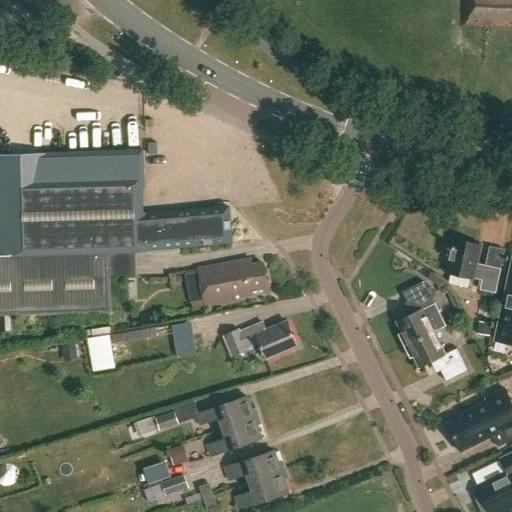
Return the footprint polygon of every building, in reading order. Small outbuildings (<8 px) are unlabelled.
[(511,28),(511,0),(464,0),(464,27),(511,28)] [(134,250),(145,250),(146,250),(231,245),(228,207),(144,211),(142,150),(41,153),(45,313),(108,311),(107,277),(107,251),(134,250)] [(0,313),(45,313),(41,153),(0,154),(0,313)] [(489,247),(485,266),(476,264),(480,246),(453,240),(446,274),(481,282),(480,290),(496,294),(505,250),(489,247)] [(134,250),(107,251),(107,277),(134,277),(134,250)] [(192,309),(204,306),(266,295),(261,265),(249,267),(248,261),(185,273),(192,309)] [(511,265),(496,341),(511,343),(511,265)] [(431,274),(428,280),(440,287),(444,281),(431,274)] [(396,323),(407,346),(434,333),(423,310),(435,304),(424,282),(402,293),(407,303),(405,305),(410,316),(396,323)] [(446,285),(441,287),(444,294),(450,292),(446,285)] [(247,349),(258,344),(265,360),(297,346),(287,321),(266,330),(264,323),(251,328),(252,329),(241,334),(239,329),(222,336),(231,359),(248,352),(247,349)] [(478,322),(476,335),(490,337),(492,325),(478,322)] [(434,333),(407,346),(419,369),(433,362),(438,373),(441,372),(446,382),(467,371),(457,350),(445,355),(434,333)] [(93,373),(115,369),(109,336),(87,340),(93,373)] [(62,348),(64,360),(77,357),(75,345),(62,348)] [(485,397),(487,401),(462,414),(463,417),(446,425),(460,452),(492,436),(498,448),(511,440),(511,402),(504,387),(485,397)] [(218,419),(222,429),(259,416),(256,408),(252,409),(247,396),(196,415),(199,425),(218,419)] [(174,412),(155,418),(159,430),(178,424),(174,412)] [(259,416),(222,429),(226,439),(207,446),(212,457),(262,439),(257,426),(262,425),(259,416)] [(183,446),(168,451),(173,466),(188,461),(183,446)] [(246,474),(249,482),(286,469),(283,462),(279,463),(275,450),(225,467),(229,480),(246,474)] [(511,511),(511,509),(511,453),(500,460),(506,473),(477,487),(482,496),(476,499),(482,511),(511,511)] [(286,469),(249,482),(252,491),(236,497),(240,509),(289,492),(284,478),(288,477),(286,469)] [(184,476),(161,484),(166,497),(176,493),(189,489),(185,478),(184,476)] [(203,500),(213,496),(209,483),(198,487),(203,500)] [(217,507),(213,496),(203,500),(206,510),(217,507)]
